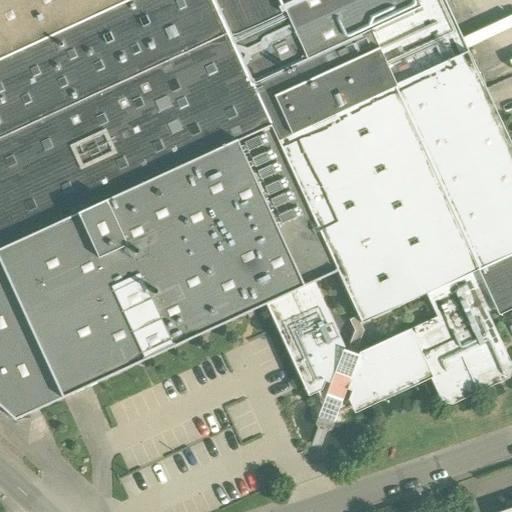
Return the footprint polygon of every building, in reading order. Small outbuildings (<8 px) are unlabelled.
[(130,0),(0,60),(0,249),(270,126),(326,100),(307,60),(282,6),(279,0),(130,0)] [(0,0),(0,60),(130,0),(0,0)] [(438,0),(420,9),(307,60),(326,100),(270,126),(338,273),(358,317),(361,323),(362,325),(426,295),(437,318),(359,354),(358,356),(354,355),(347,352),(343,351),(344,349),(314,283),(266,306),(308,397),(315,394),(322,408),(318,418),(334,424),(338,414),(351,407),(355,414),(431,379),(441,402),(452,406),(509,379),(511,371),(511,367),(487,312),(495,309),(499,317),(511,310),(511,147),(446,5),(444,0),(438,0)] [(295,0),(282,6),(307,60),(420,9),(415,0),(295,0)] [(451,0),(415,0),(420,9),(438,0),(444,0),(446,5),(452,2),(451,0)] [(0,249),(0,409),(1,408),(15,421),(266,306),(314,283),(338,273),(270,126),(0,249)] [(358,317),(350,321),(355,332),(347,352),(354,355),(363,331),(360,324),(361,323),(358,317)]
